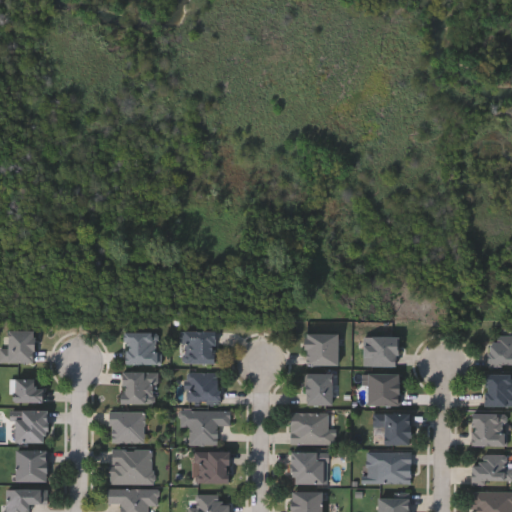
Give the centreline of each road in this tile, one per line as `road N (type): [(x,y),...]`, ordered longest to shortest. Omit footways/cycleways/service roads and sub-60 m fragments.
road 1 (residential): [(81,358),(79,511)]
road 2 (residential): [(264,361),(262,511)]
road 3 (residential): [(447,367),(447,511)]
